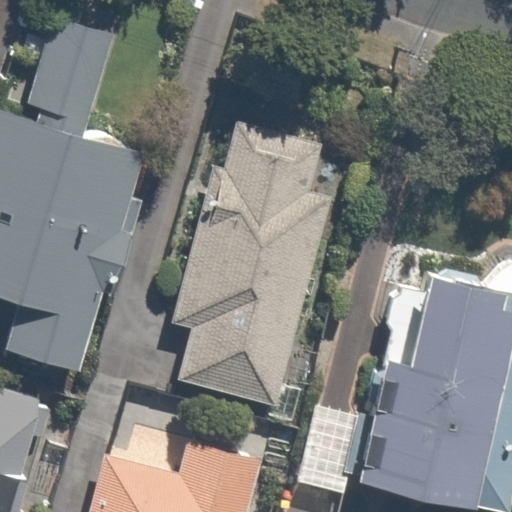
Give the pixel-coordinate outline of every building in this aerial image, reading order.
[(0,93),(0,300),(28,309),(15,351),(103,378),(172,151),(90,126),(118,33),(67,17),(40,106),(0,93)] [(353,143),(239,111),(227,155),(218,152),(170,324),(193,330),(180,375),(279,404),(353,143)] [(511,278),(432,266),(418,358),(380,352),(359,489),(511,511),(511,278)] [(0,511),(40,511),(74,409),(0,385),(0,511)] [(181,474),(115,452),(94,511),(257,511),(275,462),(195,434),(181,474)]
